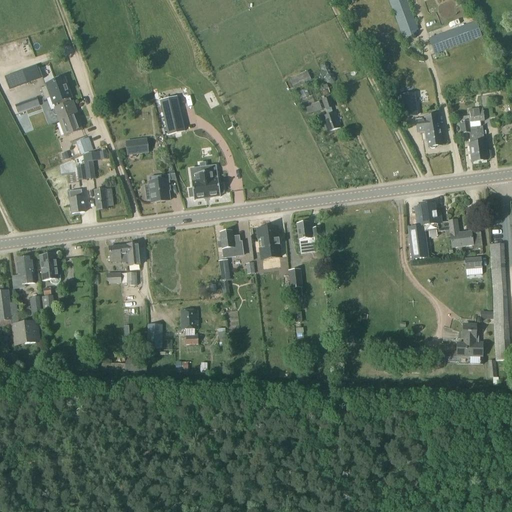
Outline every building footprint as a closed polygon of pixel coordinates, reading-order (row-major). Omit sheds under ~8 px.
[(405,0),(388,0),(402,37),(405,36),(406,39),(417,35),(416,32),(417,31),(405,0)] [(435,54),(473,40),(467,26),(430,40),(433,49),(429,51),(431,56),(435,54)] [(328,70),(327,70),(328,66),(324,63),(320,65),(320,69),(323,72),(319,74),(321,78),(324,77),(323,79),(325,83),(329,85),(333,83),(335,79),(333,75),(329,74),(328,70)] [(36,68),(5,79),(9,90),(40,79),(36,68)] [(288,81),(293,90),(310,81),(306,72),(288,81)] [(53,106),(53,105),(57,104),(58,108),(71,103),(70,99),(67,92),(69,92),(64,79),(60,80),(60,78),(54,80),(55,82),(46,86),(47,88),(41,90),(44,101),(50,99),(53,106)] [(414,95),(402,96),(404,118),(416,116),(414,95)] [(481,110),(469,111),(470,118),(471,124),(479,123),(484,122),(482,110),(490,109),(488,97),(480,98),(481,110)] [(160,102),(168,137),(183,133),(175,99),(160,102)] [(332,113),(331,109),(332,109),(329,99),(323,101),(327,115),(332,113)] [(81,132),(74,113),(75,112),(72,103),(71,103),(58,108),(54,109),(54,110),(53,111),(53,112),(53,113),(53,114),(53,115),(54,116),(55,116),(56,116),(64,138),(81,132)] [(314,113),(321,111),(318,103),(311,105),(311,107),(306,109),(308,114),(314,112),(314,113)] [(335,114),(321,119),(326,134),(340,129),(335,114)] [(438,130),(437,125),(436,116),(421,118),(421,120),(413,121),(415,134),(424,133),(426,142),(427,142),(428,149),(441,147),(439,130),(438,130)] [(470,118),(460,119),(462,135),(469,134),(470,140),(469,140),(470,145),(469,145),(471,164),(479,163),(480,163),(477,145),(478,145),(477,139),(476,134),(476,129),(475,129),(469,130),(468,124),(471,124),(470,118)] [(480,128),(476,129),(476,134),(477,139),(478,145),(477,145),(480,163),(487,162),(487,161),(491,160),(490,151),(486,152),(485,143),(484,143),(482,128),(480,128)] [(92,152),(87,139),(77,143),(81,156),(92,152)] [(126,144),(128,157),(148,154),(146,142),(126,144)] [(99,153),(83,156),(86,180),(95,179),(93,169),(91,169),(90,161),(100,160),(99,153)] [(84,168),(76,169),(78,182),(86,181),(84,168)] [(193,198),(193,201),(202,199),(202,200),(211,198),(220,197),(219,195),(223,194),(222,185),(218,186),(217,172),(206,174),(206,168),(199,168),(200,174),(190,176),(192,189),(188,190),(189,199),(193,198)] [(169,176),(163,177),(163,182),(149,184),(149,186),(146,187),(145,188),(146,200),(148,202),(151,201),(152,204),(169,202),(168,192),(170,191),(168,182),(170,182),(169,176)] [(82,199),(81,191),(69,193),(70,201),(69,201),(71,215),(84,214),(82,199)] [(105,191),(94,192),(96,212),(107,211),(107,208),(113,208),(112,195),(105,196),(105,191)] [(414,212),(418,234),(409,235),(413,261),(428,259),(425,233),(438,232),(438,233),(450,232),(449,224),(442,225),(440,213),(435,213),(434,206),(418,208),(419,211),(414,212)] [(449,224),(450,232),(450,236),(452,250),(473,247),(471,233),(459,235),(457,222),(449,223),(449,224)] [(308,224),(297,226),(299,241),(300,249),(311,247),(312,253),(321,252),(319,237),(318,229),(309,230),(308,224)] [(276,229),(258,231),(259,242),(258,242),(259,250),(261,250),(262,261),(263,261),(279,258),(279,259),(280,258),(278,247),(279,246),(279,240),(277,240),(276,229)] [(221,242),(218,243),(218,249),(222,248),(223,256),(234,254),(234,258),(243,257),(241,243),(239,244),(238,238),(232,239),(232,233),(220,234),(221,242)] [(128,254),(128,255),(129,267),(140,266),(138,245),(127,246),(127,247),(128,254)] [(503,245),(490,246),(491,261),(492,278),(493,289),(497,355),(497,362),(511,361),(510,341),(509,341),(508,330),(507,298),(504,260),(503,245)] [(120,247),(109,248),(111,263),(121,262),(122,264),(129,263),(128,255),(128,254),(127,247),(120,247)] [(55,256),(39,258),(42,282),(50,281),(50,282),(50,283),(50,284),(51,285),(52,285),(52,286),(53,286),(54,286),(55,286),(56,286),(57,286),(58,286),(59,285),(60,284),(60,283),(61,282),(61,281),(61,280),(61,279),(60,276),(57,277),(57,274),(55,256)] [(31,259),(24,260),(16,261),(19,286),(35,285),(31,259)] [(480,259),(464,260),(465,270),(466,277),(482,275),(481,269),(480,259)] [(300,271),(290,272),(292,289),(302,288),(300,271)] [(121,285),(121,274),(106,275),(106,286),(121,285)] [(135,274),(126,275),(127,285),(127,287),(135,287),(135,285),(135,274)] [(0,328),(11,327),(11,326),(18,326),(16,305),(10,306),(8,293),(0,293),(0,328)] [(42,316),(39,298),(30,299),(32,317),(42,316)] [(181,312),(182,330),(187,330),(187,346),(199,345),(199,337),(195,337),(195,330),(198,330),(198,311),(181,312)] [(23,325),(18,326),(11,326),(11,327),(14,347),(15,347),(14,345),(24,343),(24,345),(39,344),(37,323),(36,323),(36,325),(23,327),(23,325)] [(457,344),(457,357),(482,358),(482,344),(478,344),(478,342),(479,333),(475,333),(475,327),(463,326),(463,340),(464,340),(464,345),(457,344)] [(161,350),(161,327),(147,327),(147,350),(161,350)] [(405,359),(410,359),(409,360),(423,360),(424,350),(410,349),(410,351),(405,351),(405,359)] [(300,359),(301,376),(315,376),(314,359),(300,359)] [(147,362),(130,362),(130,372),(146,373),(147,362)] [(495,378),(494,362),(487,362),(488,379),(495,378)] [(186,372),(186,363),(175,363),(175,372),(186,372)] [(420,367),(407,367),(407,375),(420,375),(420,367)]
